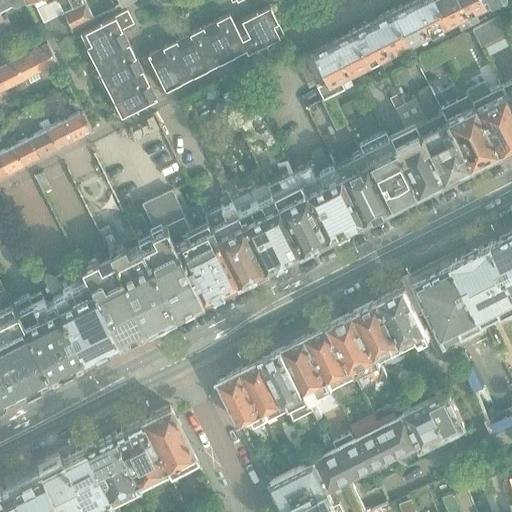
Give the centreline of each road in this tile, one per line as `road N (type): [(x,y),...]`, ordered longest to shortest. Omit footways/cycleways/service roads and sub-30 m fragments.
road 1 (secondary): [(392,243),(170,355)]
road 2 (residential): [(254,511),(170,355)]
road 3 (secondary): [(392,243),(511,183)]
